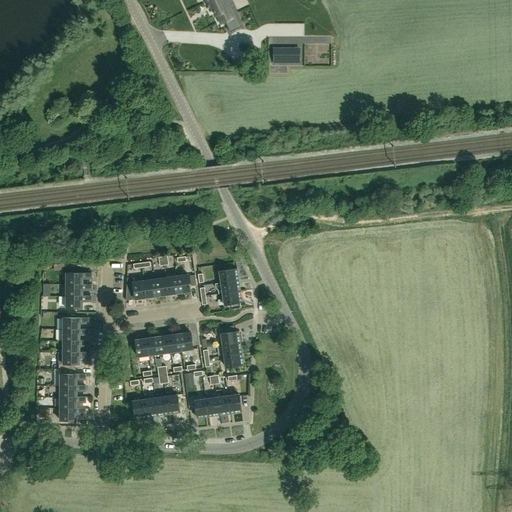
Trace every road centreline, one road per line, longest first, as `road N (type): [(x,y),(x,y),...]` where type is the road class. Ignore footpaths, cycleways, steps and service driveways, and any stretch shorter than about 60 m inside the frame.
road 1 (unclassified): [(99,444),(219,449),(261,440),(294,409),(304,375),(297,336),(129,0)]
road 2 (residential): [(99,444),(105,322)]
